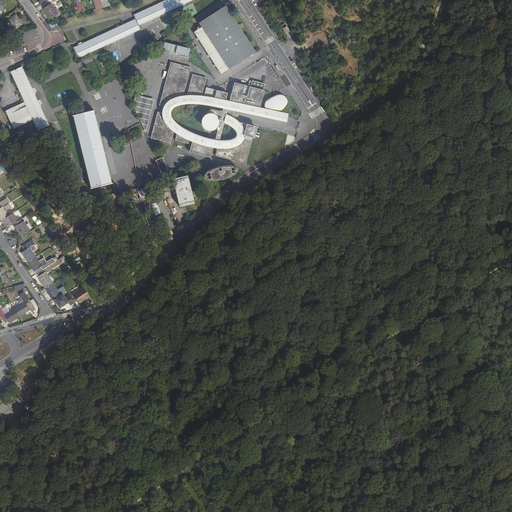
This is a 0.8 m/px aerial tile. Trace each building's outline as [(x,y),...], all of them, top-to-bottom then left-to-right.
[(197,0),(196,0),(166,0),(134,15),(135,19),(73,48),(73,47),(73,48),(78,59),(79,59),(78,58),(140,29),(138,26),(194,0),(196,0),(197,0)] [(97,4),(96,0),(92,0),(94,5),(95,10),(102,8),(101,3),(97,4)] [(99,0),(101,3),(102,8),(108,6),(106,0),(99,0)] [(58,14),(50,4),(48,2),(45,5),(46,7),(43,9),(51,19),(58,14)] [(253,54),(225,7),(198,23),(201,27),(193,32),(219,75),(253,54)] [(22,25),(16,15),(9,20),(16,30),(22,25)] [(287,25),(282,27),(288,38),(293,36),(287,25)] [(161,50),(189,56),(191,47),(163,41),(161,50)] [(195,74),(188,97),(184,98),(193,67),(174,61),(161,104),(167,106),(166,108),(165,110),(165,113),(159,111),(151,136),(170,143),(174,129),(177,131),(175,140),(188,144),(190,138),(192,139),(190,149),(210,155),(213,146),(216,147),(214,157),(243,166),(255,129),(240,125),(239,128),(237,123),(233,120),(236,111),(287,125),(288,122),(276,118),(279,116),(283,112),(286,109),(287,105),(285,102),(283,100),(275,100),(271,102),(267,105),(265,108),(265,112),(266,115),(260,113),(266,94),(265,94),(266,87),(254,83),(252,89),(236,84),(230,105),(226,104),(229,94),(208,88),(205,97),(203,96),(209,78),(195,74)] [(23,67),(22,67),(10,72),(10,73),(11,73),(24,102),(5,111),(11,123),(10,124),(11,127),(12,126),(14,128),(32,120),(37,129),(36,129),(36,130),(38,129),(38,130),(40,130),(39,129),(49,124),(48,124),(22,68),(23,67)] [(147,124),(153,99),(139,95),(133,121),(147,124)] [(94,111),(93,110),(72,115),(73,115),(91,187),(90,187),(90,188),(111,183),(111,182),(110,182),(93,111),(94,111)] [(162,158),(155,160),(160,174),(161,174),(168,172),(167,169),(167,168),(166,165),(165,165),(164,161),(163,158),(162,158)] [(225,178),(228,177),(226,169),(223,168),(220,168),(217,169),(215,169),(212,170),(209,171),(207,172),(205,174),(207,181),(209,181),(212,182),(214,181),(217,181),(220,180),(223,179),(225,178)] [(193,203),(186,176),(172,179),(179,207),(193,203)] [(142,189),(138,190),(140,198),(124,201),(125,205),(145,202),(142,189)] [(0,204),(0,218),(2,221),(9,216),(6,211),(12,208),(8,203),(9,203),(7,200),(0,204)] [(14,223),(9,216),(2,221),(7,228),(14,223)] [(24,221),(15,227),(21,236),(30,231),(24,221)] [(22,253),(28,262),(36,257),(33,251),(37,249),(35,245),(36,245),(33,241),(23,248),(25,251),(22,253)] [(28,262),(36,275),(48,267),(53,264),(51,261),(42,267),(36,257),(28,262)] [(50,270),(65,260),(64,257),(53,264),(48,267),(50,270)] [(50,270),(48,267),(36,275),(46,289),(54,284),(47,274),(46,272),(49,270),(50,270)] [(54,284),(46,289),(53,301),(54,301),(56,304),(62,300),(69,295),(67,292),(61,296),(54,284)] [(78,302),(89,295),(83,286),(72,293),(78,302)] [(24,302),(13,309),(18,316),(30,309),(31,311),(34,309),(34,308),(29,301),(24,292),(19,295),(21,299),(22,298),(24,302)] [(18,316),(13,309),(4,314),(0,308),(0,315),(2,318),(5,323),(8,321),(9,322),(18,316)]
